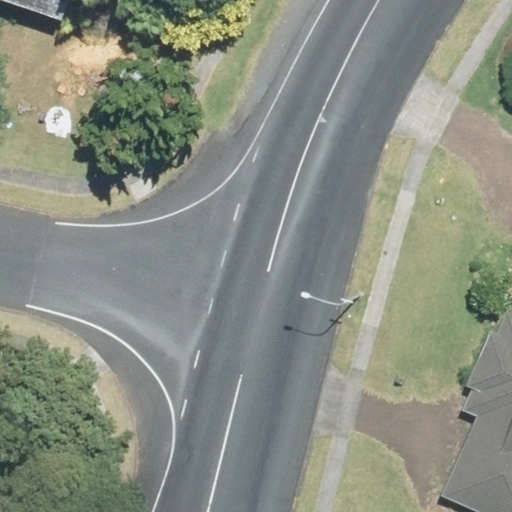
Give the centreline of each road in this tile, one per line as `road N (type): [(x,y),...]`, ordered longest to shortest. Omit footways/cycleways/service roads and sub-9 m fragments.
road 1 (tertiary): [(375,0),(352,31),(303,149),(251,335)]
road 2 (residential): [(251,335),(0,278)]
road 3 (tertiary): [(251,335),(209,511)]
